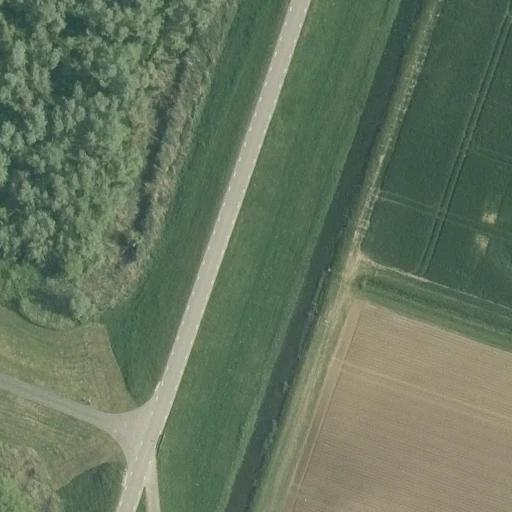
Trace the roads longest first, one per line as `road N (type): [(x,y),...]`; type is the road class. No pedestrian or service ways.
road 1 (unclassified): [(148,440),(300,0)]
road 2 (residential): [(0,381),(148,440)]
